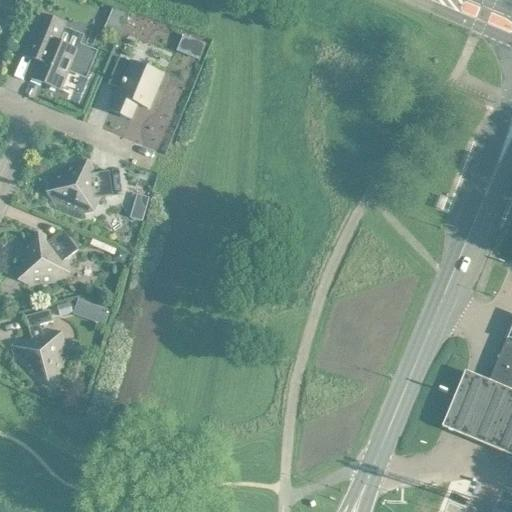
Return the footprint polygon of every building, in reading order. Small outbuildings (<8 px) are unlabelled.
[(112,9),(107,19),(121,25),(125,14),(112,9)] [(65,73),(84,81),(96,53),(75,45),(73,50),(56,43),(63,25),(40,16),(22,58),(36,64),(30,78),(58,90),(65,73)] [(161,75),(118,57),(107,84),(118,89),(116,94),(115,94),(108,110),(129,119),(136,104),(148,109),(161,75)] [(86,160),(71,163),(51,178),(44,192),(54,205),(77,214),(93,213),(99,198),(111,196),(108,172),(96,173),(86,160)] [(136,195),(129,218),(141,221),(147,198),(136,195)] [(24,242),(15,265),(16,281),(31,286),(56,283),(69,274),(66,258),(67,258),(76,250),(61,231),(51,238),(37,232),(24,242)] [(116,249),(113,256),(115,261),(122,265),(126,254),(116,249)] [(77,299),(71,314),(87,320),(93,305),(77,299)] [(68,302),(56,306),(59,316),(71,313),(68,302)] [(24,317),(29,333),(21,336),(14,362),(32,379),(58,372),(64,348),(45,329),(40,330),(39,326),(52,322),(49,310),(24,317)] [(511,325),(488,386),(511,396),(511,325)] [(511,396),(488,386),(461,375),(439,430),(510,461),(511,455),(511,396)]
